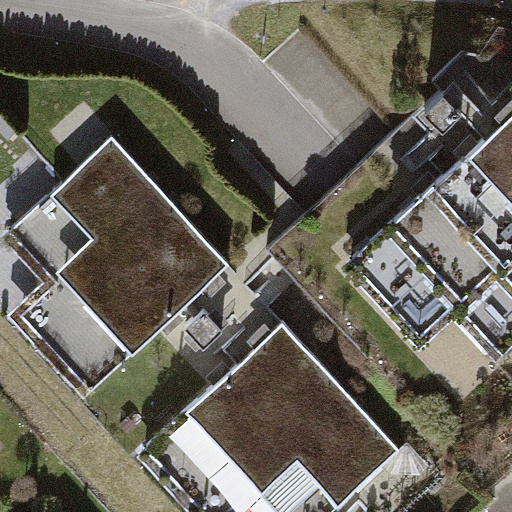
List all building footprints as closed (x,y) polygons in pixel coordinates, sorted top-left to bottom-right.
[(511,89),(421,173),(431,183),(489,247),(511,226),(511,89)] [(219,266),(100,137),(38,193),(80,238),(48,267),(125,351),(219,266)] [(511,226),(489,247),(431,183),(387,224),(455,297),(483,272),(511,302),(511,226)] [(80,238),(38,193),(0,227),(0,310),(77,395),(125,351),(48,267),(80,238)] [(455,297),(387,224),(338,268),(407,342),(455,297)] [(511,302),(483,272),(455,297),(407,342),(451,390),(511,334),(511,302)] [(342,511),(407,453),(288,323),(226,380),(268,425),(237,454),(290,511),(342,511)] [(268,425),(226,380),(147,452),(201,511),(290,511),(237,454),(268,425)]
